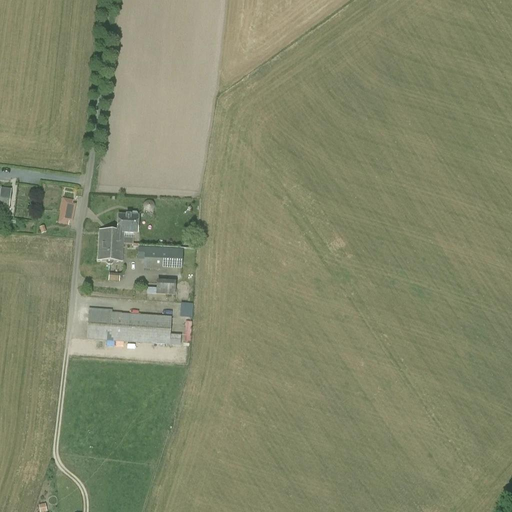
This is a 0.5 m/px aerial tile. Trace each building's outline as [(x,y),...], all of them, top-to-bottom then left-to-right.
[(0,211),(8,213),(11,191),(0,189),(0,190),(0,211)] [(72,214),(61,212),(58,223),(68,225),(68,221),(71,221),(72,214)] [(117,231),(104,230),(104,231),(106,232),(106,236),(113,236),(113,243),(122,244),(144,243),(144,242),(133,242),(134,234),(137,234),(138,216),(118,215),(117,231)] [(104,231),(104,230),(99,230),(97,261),(122,262),(123,245),(132,246),(144,247),(144,243),(122,244),(113,243),(113,236),(106,236),(106,232),(104,231)] [(137,260),(144,261),(143,270),(168,271),(168,269),(182,270),(183,250),(169,249),(138,247),(137,260)] [(156,295),(175,296),(175,282),(157,281),(156,295)] [(171,317),(112,313),(112,311),(89,310),(86,340),(169,346),(180,347),(181,336),(170,335),(171,317)]
